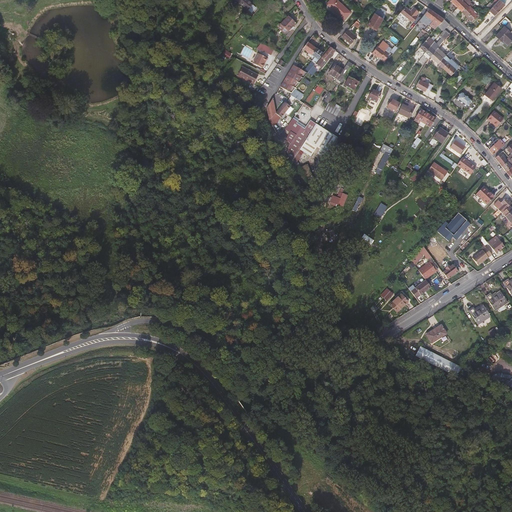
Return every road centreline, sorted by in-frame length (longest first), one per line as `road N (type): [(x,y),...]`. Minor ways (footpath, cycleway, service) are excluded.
road 1 (unclassified): [(380,339),(332,363),(293,364),(252,359),(174,326),(134,322),(101,336)]
road 2 (residential): [(511,185),(457,125),(339,47),(296,0)]
road 3 (track): [(266,104),(320,241),(305,320),(273,363)]
road 4 (tertiary): [(186,356),(305,511)]
road 5 (tertiary): [(21,369),(121,341),(186,356)]
road 6 (residential): [(380,339),(511,255)]
